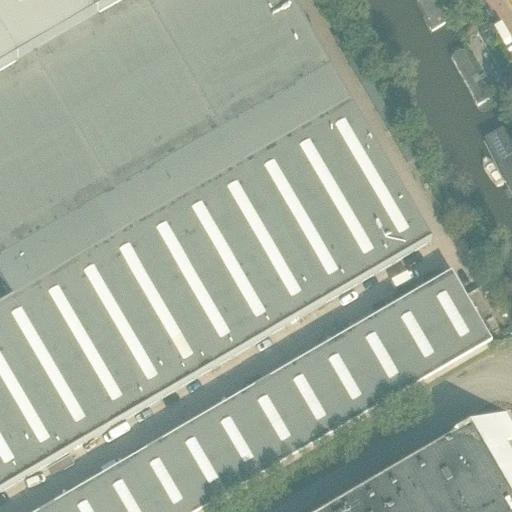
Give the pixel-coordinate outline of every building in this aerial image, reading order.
[(0,0),(0,76),(131,0),(0,0)] [(131,0),(0,76),(0,281),(12,301),(349,104),(288,0),(131,0)] [(431,0),(412,0),(431,32),(445,24),(431,0)] [(459,8),(447,15),(453,26),(465,19),(459,8)] [(446,52),(443,52),(442,54),(440,57),(440,60),(442,64),(465,105),(468,110),(471,112),(474,113),(476,112),(479,110),(480,107),(479,103),(477,99),(452,54),(449,52),(446,52)] [(511,78),(501,84),(508,96),(511,93),(511,78)] [(0,308),(0,494),(430,243),(349,104),(12,301),(0,308)] [(511,150),(501,130),(482,140),(511,197),(511,150)] [(449,279),(48,511),(203,511),(489,346),(449,279)] [(511,511),(511,468),(500,449),(511,441),(511,423),(505,412),(416,464),(417,466),(337,511),(511,511)]
